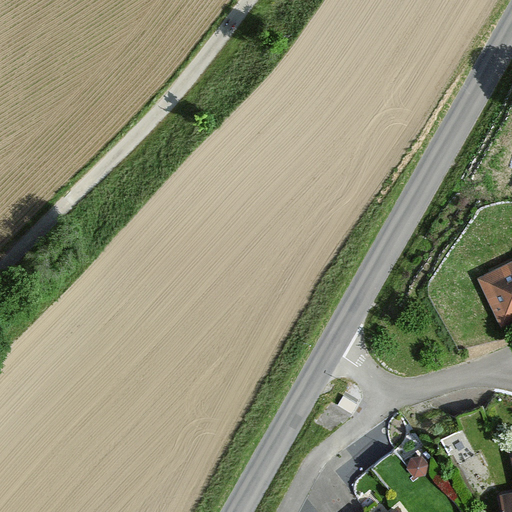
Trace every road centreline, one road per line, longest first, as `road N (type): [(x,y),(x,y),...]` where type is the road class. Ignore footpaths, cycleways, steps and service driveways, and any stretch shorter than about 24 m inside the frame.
road 1 (tertiary): [(511,22),(239,511)]
road 2 (unclassified): [(0,263),(178,84),(243,0)]
